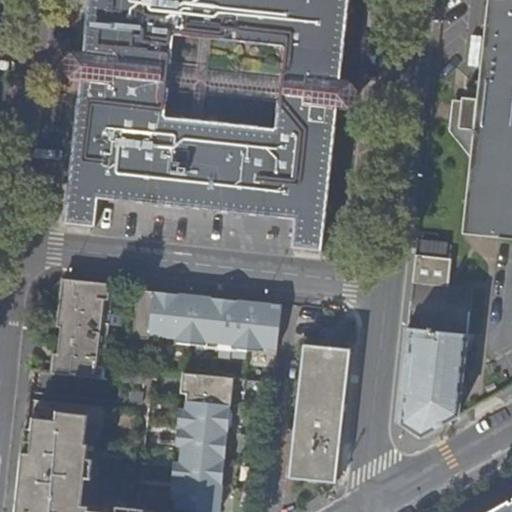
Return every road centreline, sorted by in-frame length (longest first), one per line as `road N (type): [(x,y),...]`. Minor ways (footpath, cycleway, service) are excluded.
road 1 (residential): [(16,242),(391,284)]
road 2 (residential): [(391,284),(420,0)]
road 3 (residential): [(16,242),(39,0)]
road 4 (residential): [(375,502),(391,284)]
road 5 (residential): [(375,502),(511,426)]
